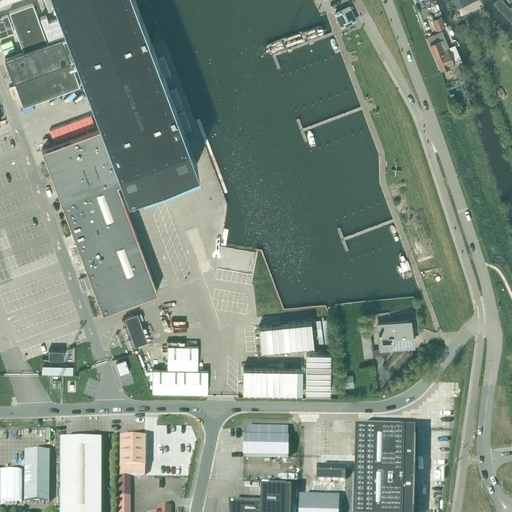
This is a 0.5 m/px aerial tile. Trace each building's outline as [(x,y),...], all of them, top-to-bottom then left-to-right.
[(135,0),(54,0),(45,4),(48,10),(58,7),(69,35),(61,38),(60,37),(4,58),(12,80),(69,59),(68,59),(76,56),(103,126),(41,149),(102,312),(157,291),(117,183),(123,181),(127,191),(197,165),(135,0)] [(495,0),(493,2),(511,22),(511,9),(503,0),(495,0)] [(333,10),(341,26),(357,18),(349,2),(333,10)] [(441,15),(431,19),(435,30),(445,26),(441,15)] [(463,22),(458,25),(461,32),(467,29),(463,22)] [(449,47),(442,31),(427,37),(429,44),(433,54),(441,70),(453,65),(446,49),(449,47)] [(242,298),(230,300),(231,306),(220,308),(222,319),(234,318),(234,322),(240,321),(238,309),(244,308),(242,298)] [(148,342),(137,313),(124,318),(134,347),(148,342)] [(372,348),(373,355),(390,352),(389,347),(411,344),(408,320),(377,324),(380,347),(372,348)] [(311,321),(258,327),(261,351),(313,345),(311,321)] [(64,350),(49,350),(49,359),(64,360),(64,350)] [(330,352),(305,352),(305,393),(329,393),(330,352)] [(302,369),(243,368),(242,393),(302,394),(302,369)] [(208,393),(208,370),(152,370),(152,393),(208,393)] [(352,374),(340,376),(341,388),(354,387),(352,374)] [(244,437),(244,457),(288,458),(289,438),(288,438),(288,428),(247,427),(247,437),(244,437)] [(356,428),(354,511),(414,511),(416,434),(416,430),(408,430),(408,429),(356,428)] [(118,511),(129,511),(130,476),(144,476),(145,438),(120,438),(119,476),(118,511)] [(100,511),(101,442),(59,443),(60,511),(100,511)] [(24,452),(24,503),(49,503),(49,453),(24,452)] [(318,468),(317,482),(331,482),(332,468),(318,468)] [(352,511),(353,472),(346,472),(346,469),(332,468),(331,482),(345,483),(344,511),(352,511)] [(0,472),(0,502),(21,503),(22,472),(0,472)] [(291,511),(292,489),(262,488),(261,504),(237,503),(237,502),(236,502),(236,503),(230,503),(230,509),(229,509),(229,510),(230,510),(229,511),(291,511)] [(339,511),(339,498),(300,498),(299,511),(339,511)]
